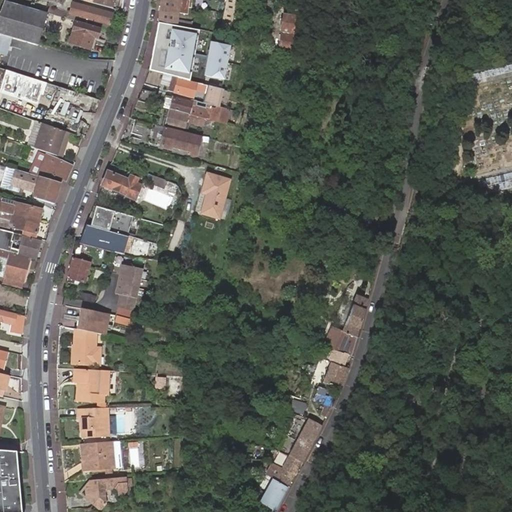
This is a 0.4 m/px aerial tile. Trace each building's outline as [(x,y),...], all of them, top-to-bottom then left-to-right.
[(45,13),(48,4),(34,0),(33,6),(29,4),(28,8),(45,13)] [(77,0),(112,10),(115,0),(77,0)] [(159,0),(157,20),(174,25),(174,26),(189,30),(190,26),(175,21),(178,3),(187,5),(187,0),(159,0)] [(37,46),(46,14),(45,13),(28,8),(5,1),(0,12),(0,35),(13,39),(37,46)] [(236,4),(228,2),(224,15),(232,18),(236,4)] [(46,14),(106,31),(111,15),(72,3),(68,14),(55,10),(56,7),(48,4),(45,13),(46,14)] [(277,53),(290,56),(296,19),(283,17),(277,53)] [(189,30),(157,21),(149,72),(189,82),(197,32),(189,30)] [(91,54),(98,32),(74,25),(70,41),(66,40),(65,45),(91,54)] [(0,53),(8,55),(13,39),(0,35),(0,53)] [(231,46),(210,42),(203,77),(224,81),(231,46)] [(1,91),(38,102),(44,80),(7,69),(1,91)] [(171,78),(149,72),(144,84),(168,92),(171,78)] [(176,93),(180,80),(171,78),(168,92),(176,93)] [(223,92),(180,80),(176,93),(195,99),(196,92),(207,95),(204,104),(219,108),(223,92)] [(142,90),(137,101),(152,105),(155,93),(142,90)] [(20,98),(18,103),(28,107),(30,102),(20,98)] [(192,104),(175,99),(172,110),(223,123),(226,110),(219,108),(204,104),(193,101),(192,104)] [(171,111),(167,125),(185,130),(188,122),(206,127),(207,121),(171,111)] [(145,137),(149,124),(135,120),(132,133),(145,137)] [(32,149),(40,125),(32,122),(24,146),(32,149)] [(63,143),(66,134),(40,125),(32,149),(47,154),(47,153),(58,157),(61,148),(56,147),(58,142),(63,143)] [(194,148),(193,154),(192,156),(198,157),(203,140),(166,129),(161,147),(173,150),(173,148),(174,143),(194,148)] [(173,148),(193,154),(194,148),(174,143),(173,148)] [(35,176),(43,156),(38,154),(30,175),(35,176)] [(35,176),(57,182),(59,179),(63,180),(68,166),(46,157),(43,156),(35,176)] [(122,177),(125,169),(111,163),(101,186),(135,200),(141,186),(137,184),(139,180),(131,177),(129,180),(122,177)] [(53,205),(59,183),(57,182),(35,176),(30,175),(14,170),(12,178),(11,187),(25,191),(26,189),(34,191),(33,199),(53,205)] [(167,181),(153,176),(151,183),(164,188),(167,181)] [(222,220),(230,181),(208,177),(204,195),(210,197),(205,217),(222,220)] [(0,204),(14,208),(16,203),(1,199),(0,202),(0,204)] [(23,235),(34,238),(35,232),(41,210),(16,203),(14,208),(0,204),(0,218),(11,222),(10,226),(24,230),(23,235)] [(140,219),(93,206),(85,225),(123,235),(126,236),(129,227),(138,229),(140,219)] [(123,235),(85,225),(77,244),(118,253),(123,235)] [(10,240),(12,232),(0,229),(0,251),(7,253),(8,253),(35,260),(40,240),(20,235),(18,242),(10,240)] [(0,258),(6,260),(2,276),(22,281),(28,259),(7,254),(8,253),(7,253),(0,251),(0,258)] [(88,263),(72,258),(66,277),(83,282),(88,263)] [(120,264),(114,293),(118,294),(116,306),(131,309),(140,268),(120,264)] [(352,357),(369,298),(357,294),(345,322),(342,330),(331,326),(324,344),(352,357)] [(105,320),(105,313),(78,307),(76,330),(96,333),(103,335),(104,325),(105,320)] [(23,314),(14,312),(0,309),(0,321),(8,324),(7,330),(22,333),(23,314)] [(103,335),(111,336),(112,326),(104,325),(103,335)] [(96,333),(76,330),(75,329),(73,363),(95,364),(95,356),(100,356),(100,350),(95,349),(96,333)] [(348,367),(332,363),(325,383),(340,389),(348,367)] [(108,371),(100,370),(77,369),(76,382),(79,382),(78,401),(97,402),(103,402),(103,394),(107,395),(108,371)] [(164,378),(155,378),(155,388),(163,389),(164,378)] [(331,407),(336,398),(319,392),(315,402),(331,407)] [(307,403),(293,399),(290,411),(304,415),(307,403)] [(107,437),(107,407),(104,407),(100,408),(96,408),(90,408),(78,409),(78,417),(80,418),(80,437),(107,437)] [(311,419),(298,442),(311,448),(315,441),(323,425),(311,419)] [(111,468),(109,441),(83,443),(84,458),(81,458),(82,471),(90,470),(111,468)] [(311,448),(298,442),(290,456),(303,463),(305,460),(306,459),(306,458),(308,455),(309,452),(311,448)] [(19,449),(0,447),(0,511),(23,511),(19,449)] [(290,456),(283,469),(295,476),(303,463),(290,456)] [(265,473),(272,477),(289,487),(295,476),(283,469),(272,462),(265,473)] [(82,471),(74,475),(77,481),(89,480),(90,480),(114,478),(114,475),(91,477),(90,470),(82,471)] [(89,480),(84,486),(84,494),(98,505),(102,505),(104,503),(103,491),(106,488),(114,487),(116,489),(117,494),(122,494),(124,490),(123,477),(114,478),(90,480),(89,480)] [(259,501),(276,511),(289,487),(272,477),(259,501)] [(84,494),(84,486),(76,495),(94,511),(96,511),(102,505),(98,505),(84,494)]
